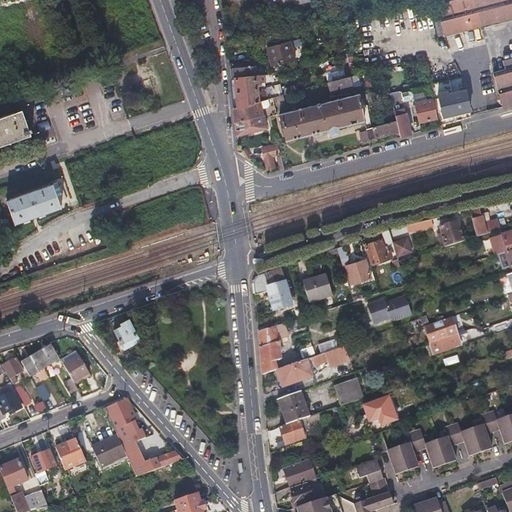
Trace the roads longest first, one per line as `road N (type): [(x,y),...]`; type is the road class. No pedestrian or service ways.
road 1 (unclassified): [(226,181),(277,186),(511,122)]
road 2 (residential): [(511,185),(238,265)]
road 3 (tertiary): [(265,511),(238,265)]
road 4 (tertiary): [(226,181),(159,0)]
road 5 (residential): [(238,265),(74,321)]
road 6 (residential): [(127,387),(242,511)]
road 7 (residential): [(0,440),(127,387)]
